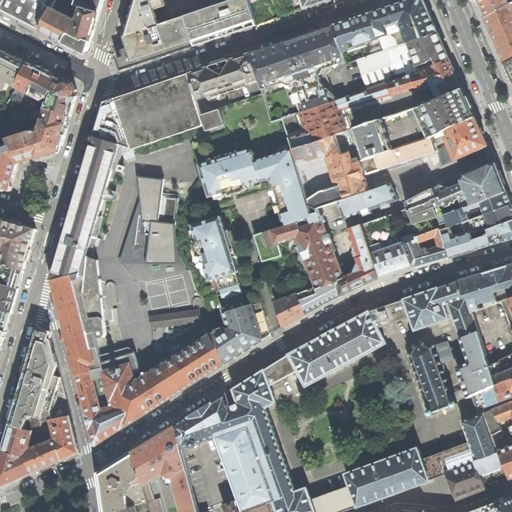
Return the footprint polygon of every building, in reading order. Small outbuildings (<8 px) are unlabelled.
[(0,0),(0,8),(26,22),(42,30),(53,8),(56,0),(76,0),(75,5),(82,7),(100,13),(103,0),(0,0)] [(127,27),(130,35),(159,25),(158,21),(155,9),(165,5),(163,0),(136,0),(138,5),(133,6),(134,10),(136,14),(130,16),(133,25),(127,27)] [(235,0),(186,17),(195,45),(244,29),(257,25),(251,5),(249,0),(235,0)] [(330,0),(292,0),(296,11),(325,2),(330,0)] [(410,0),(396,5),(371,13),(380,38),(384,51),(397,46),(395,40),(389,34),(403,29),(408,42),(409,42),(438,32),(431,16),(425,1),(422,0),(410,0)] [(511,0),(478,0),(482,8),(485,17),(510,4),(511,3),(511,0)] [(500,51),(505,64),(511,59),(511,3),(510,4),(485,17),(491,30),(500,51)] [(53,8),(42,30),(42,31),(68,44),(83,51),(90,48),(100,13),(82,7),(80,17),(80,19),(79,25),(73,22),(75,19),(53,8)] [(367,15),(334,25),(343,52),(368,43),(367,42),(380,38),(371,13),(367,15)] [(162,56),(195,45),(186,17),(186,16),(159,25),(130,35),(125,36),(128,47),(122,49),(124,56),(118,58),(122,70),(162,56)] [(291,40),(251,54),(259,79),(262,88),(290,78),(297,99),(301,98),(306,111),(329,103),(318,69),(345,59),(343,52),(334,25),(291,40)] [(444,45),(438,32),(409,42),(420,71),(431,67),(430,66),(449,59),(444,45)] [(357,60),(368,89),(391,82),(389,78),(405,72),(407,76),(420,71),(409,42),(408,42),(397,46),(384,51),(357,60)] [(0,89),(2,91),(6,90),(10,83),(17,86),(29,63),(0,48),(0,89)] [(219,63),(190,74),(198,100),(207,97),(208,98),(209,99),(210,100),(212,101),(214,101),(216,101),(218,100),(219,98),(220,97),(220,95),(220,93),(259,79),(251,54),(219,63)] [(433,87),(437,98),(462,88),(455,72),(449,59),(430,66),(431,67),(420,71),(407,76),(391,82),(368,89),(329,103),(306,111),(283,119),(294,149),(337,135),(349,131),(348,130),(343,110),(392,95),(426,87),(426,88),(433,87)] [(29,63),(17,86),(43,99),(48,97),(50,99),(44,118),(45,118),(67,124),(78,88),(53,75),(29,63)] [(202,115),(203,115),(198,100),(190,74),(137,91),(106,102),(105,102),(97,130),(97,131),(68,230),(67,230),(61,251),(53,280),(87,414),(95,443),(95,445),(97,445),(123,428),(213,371),(224,364),(219,346),(215,330),(142,376),(135,353),(128,348),(101,356),(95,331),(97,332),(97,334),(98,335),(99,337),(100,337),(101,338),(103,338),(104,337),(105,337),(106,336),(106,335),(107,334),(107,332),(99,260),(87,256),(120,144),(131,147),(132,146),(133,149),(205,125),(202,115)] [(468,103),(462,88),(437,98),(416,107),(429,137),(434,136),(443,132),(443,131),(449,128),(475,117),(468,103)] [(220,109),(203,115),(202,115),(205,125),(207,131),(225,125),(220,109)] [(481,130),(475,117),(449,128),(452,134),(446,136),(450,145),(439,149),(443,156),(440,157),(444,165),(466,155),(488,145),(481,130)] [(35,130),(8,138),(11,145),(20,162),(38,156),(60,149),(67,124),(45,118),(40,132),(35,130)] [(356,127),(366,158),(375,155),(392,149),(387,134),(382,119),(356,127)] [(360,160),(366,158),(356,127),(348,130),(349,131),(337,135),(343,154),(356,149),(360,160)] [(364,174),(360,160),(356,149),(343,154),(337,135),(294,149),(293,149),(310,205),(318,209),(339,201),(370,191),(367,182),(364,174)] [(375,155),(379,169),(403,162),(436,151),(433,142),(436,140),(434,136),(429,137),(392,149),(375,155)] [(211,162),(198,166),(208,197),(222,193),(223,196),(235,192),(245,189),(244,186),(271,177),(279,202),(286,225),(299,221),(309,218),(313,217),(312,214),(319,211),(318,209),(310,205),(293,149),(269,157),(265,143),(254,146),(255,150),(252,151),(251,149),(238,154),(237,151),(211,160),(211,162)] [(0,186),(11,190),(20,162),(11,145),(3,148),(1,152),(3,155),(0,154),(0,186)] [(364,174),(379,169),(375,155),(366,158),(360,160),(364,174)] [(496,164),(491,163),(479,169),(466,174),(467,178),(463,180),(463,182),(448,189),(447,187),(443,188),(442,185),(435,188),(424,192),(406,202),(408,209),(415,224),(434,218),(439,217),(447,214),(481,203),(507,192),(501,177),(496,164)] [(162,179),(138,176),(141,215),(138,215),(135,246),(147,247),(145,262),(177,262),(174,223),(177,198),(159,196),(162,179)] [(339,201),(344,215),(371,205),(373,209),(396,200),(397,196),(396,196),(394,190),(391,184),(370,191),(339,201)] [(511,203),(510,197),(507,192),(481,203),(447,214),(439,217),(443,229),(462,222),(470,220),(468,214),(484,209),(486,214),(511,203)] [(318,209),(319,211),(321,217),(328,214),(330,220),(344,215),(339,201),(318,209)] [(511,203),(486,214),(470,220),(462,222),(464,232),(465,234),(472,232),(472,234),(490,228),(491,229),(511,220),(511,203)] [(345,219),(373,209),(371,205),(344,215),(345,219)] [(321,217),(319,211),(312,214),(313,217),(309,218),(311,223),(301,226),(299,221),(286,225),(272,230),(277,243),(278,243),(298,237),(305,257),(312,274),(339,264),(331,243),(333,242),(330,234),(328,234),(321,217)] [(216,330),(215,330),(219,346),(224,364),(244,352),(270,335),(260,303),(253,305),(253,304),(245,306),(243,302),(242,299),(244,298),(240,284),(236,272),(238,272),(234,257),(237,256),(233,243),(229,230),(225,231),(221,216),(193,225),(198,239),(195,240),(203,267),(206,266),(210,281),(213,280),(228,326),(216,330)] [(363,225),(372,253),(400,242),(395,228),(390,229),(387,216),(363,225)] [(0,218),(0,242),(7,244),(1,262),(25,269),(37,229),(18,223),(0,218)] [(511,220),(491,229),(492,231),(473,237),(477,249),(497,243),(511,238),(511,220)] [(336,280),(342,295),(363,285),(380,277),(372,253),(363,225),(362,224),(348,229),(361,270),(350,276),(349,279),(349,281),(346,282),(344,277),(336,280)] [(405,244),(413,264),(413,265),(416,266),(432,262),(452,257),(443,231),(443,229),(441,227),(438,229),(417,237),(417,239),(405,244)] [(259,247),(264,262),(282,255),(278,243),(277,243),(272,230),(255,236),(259,247)] [(461,254),(477,249),(473,237),(472,234),(472,232),(465,234),(464,232),(458,234),(457,232),(455,233),(455,234),(450,236),(448,230),(443,231),(452,257),(461,254)] [(400,242),(372,253),(380,277),(395,271),(413,265),(413,264),(405,244),(417,239),(417,237),(417,236),(400,242)] [(0,328),(7,331),(17,295),(25,269),(1,262),(0,261),(0,328)] [(342,511),(356,507),(395,493),(448,474),(443,461),(473,450),(496,442),(494,435),(493,435),(483,408),(478,410),(479,415),(462,421),(470,442),(423,459),(419,447),(347,473),(351,485),(311,499),(307,488),(297,492),(266,407),(276,402),(271,386),(299,370),(307,385),(337,369),(337,370),(357,359),(357,358),(386,342),(378,328),(411,316),(416,330),(449,318),(444,305),(449,303),(470,362),(458,367),(469,397),(473,396),(497,386),(491,366),(490,364),(487,357),(487,356),(479,332),(480,331),(474,313),(476,312),(476,310),(480,308),(479,304),(485,302),(486,306),(498,301),(495,292),(508,288),(511,297),(511,264),(459,281),(422,294),(370,312),(291,354),(230,392),(265,492),(272,511),(342,511)] [(336,280),(344,277),(339,264),(312,274),(317,287),(299,294),(306,313),(325,303),(330,301),(342,295),(336,280)] [(306,313),(299,294),(276,302),(284,327),(302,315),(306,313)] [(511,297),(501,301),(511,328),(511,297)] [(201,322),(200,309),(150,314),(151,327),(201,322)] [(24,378),(10,424),(33,431),(42,431),(43,420),(51,419),(71,415),(61,375),(49,327),(38,330),(24,378)] [(425,405),(429,416),(460,405),(455,394),(444,363),(456,358),(452,347),(451,348),(448,341),(437,345),(436,343),(425,338),(412,342),(407,354),(425,405)] [(511,353),(490,364),(491,366),(497,386),(509,380),(511,378),(511,353)] [(497,386),(473,396),(478,410),(483,408),(510,398),(511,396),(511,390),(509,380),(497,386)] [(181,423),(176,425),(182,448),(191,445),(191,446),(192,447),(193,447),(194,448),(196,447),(197,447),(198,446),(198,445),(199,444),(199,442),(219,435),(243,499),(225,506),(227,511),(271,511),(265,492),(230,392),(181,423)] [(511,402),(510,398),(483,408),(493,435),(494,435),(502,430),(499,422),(511,416),(511,402)] [(76,434),(71,415),(51,419),(62,461),(80,453),(76,434)] [(46,467),(62,461),(51,419),(43,420),(42,431),(42,432),(39,439),(41,444),(32,447),(32,449),(29,450),(28,451),(28,452),(30,457),(26,459),(32,474),(46,467)] [(10,424),(3,450),(20,455),(22,451),(28,452),(28,449),(30,448),(33,431),(10,424)] [(133,451),(143,487),(149,483),(164,473),(164,474),(172,477),(173,477),(182,511),(199,511),(182,448),(176,425),(157,437),(142,446),(142,445),(134,450),(135,451),(133,451)] [(511,425),(502,430),(494,435),(496,442),(497,446),(511,441),(511,437),(510,434),(511,433),(511,425)] [(492,469),(505,465),(499,450),(497,446),(496,442),(473,450),(443,461),(448,474),(457,499),(486,488),(480,474),(492,469)] [(511,445),(499,450),(505,465),(510,479),(511,478),(511,445)] [(0,487),(16,481),(32,474),(26,459),(24,456),(20,455),(3,450),(0,459),(0,487)] [(99,472),(104,511),(111,511),(136,505),(147,502),(143,487),(133,451),(119,460),(99,472)] [(149,483),(143,487),(147,502),(150,511),(163,511),(160,499),(155,501),(149,483)] [(511,511),(511,495),(495,502),(501,511),(511,511)] [(467,511),(501,511),(495,502),(467,511)]
